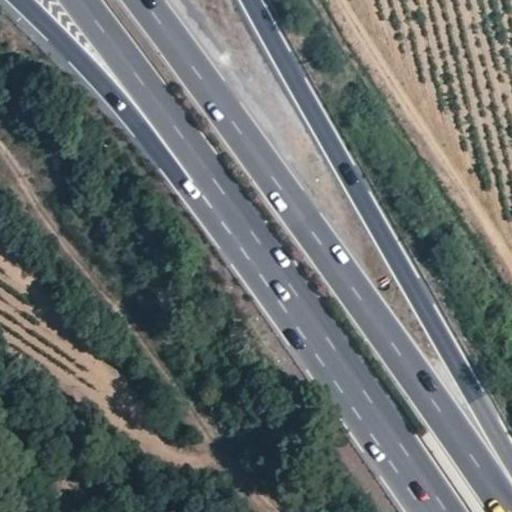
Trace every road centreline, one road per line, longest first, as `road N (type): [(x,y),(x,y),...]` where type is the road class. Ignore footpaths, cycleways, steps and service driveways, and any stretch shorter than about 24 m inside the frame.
road 1 (trunk): [(508,511),(148,0)]
road 2 (motorway): [(511,456),(250,0)]
road 3 (track): [(283,511),(233,471),(0,150)]
road 4 (trunk): [(224,188),(446,511)]
road 5 (track): [(344,0),(511,273)]
road 6 (motorway): [(23,0),(168,160),(224,188)]
road 7 (trunk): [(83,0),(224,188)]
